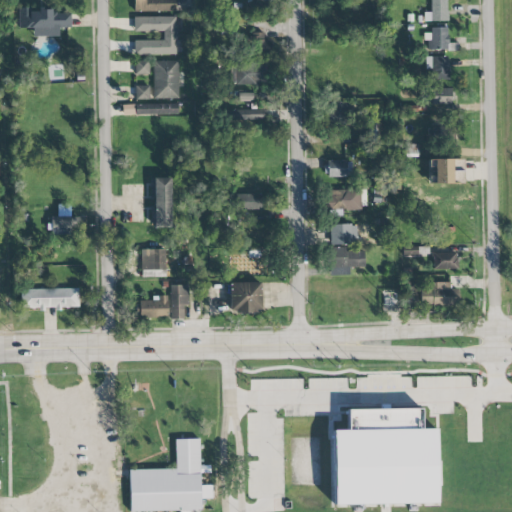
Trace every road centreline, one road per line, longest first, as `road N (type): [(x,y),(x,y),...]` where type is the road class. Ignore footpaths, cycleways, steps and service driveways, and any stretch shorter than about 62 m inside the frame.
road 1 (residential): [(494,355),(493,0)]
road 2 (residential): [(103,0),(111,344)]
road 3 (residential): [(300,338),(294,0)]
road 4 (tertiary): [(0,347),(227,340)]
road 5 (tertiary): [(348,337),(406,354),(511,355)]
road 6 (tertiary): [(511,326),(348,337)]
road 7 (tertiary): [(227,340),(348,337)]
